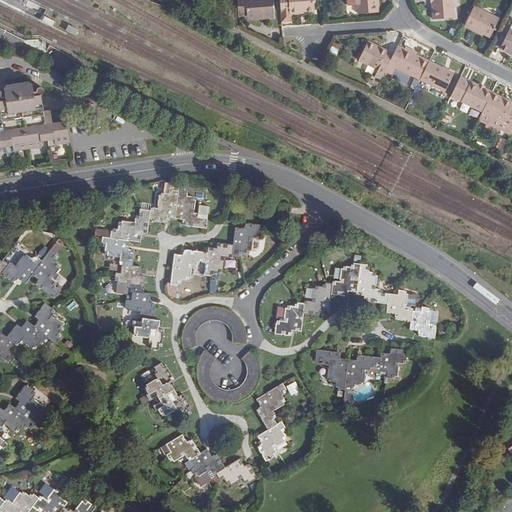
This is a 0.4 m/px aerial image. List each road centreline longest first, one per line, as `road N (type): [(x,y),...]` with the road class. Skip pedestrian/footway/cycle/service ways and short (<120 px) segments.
road 1 (tertiary): [(0,191),(215,160),(270,170),(324,198)]
road 2 (tertiary): [(324,198),(442,265),(511,318)]
road 3 (residential): [(324,198),(304,239),(244,303),(256,331),(242,351)]
